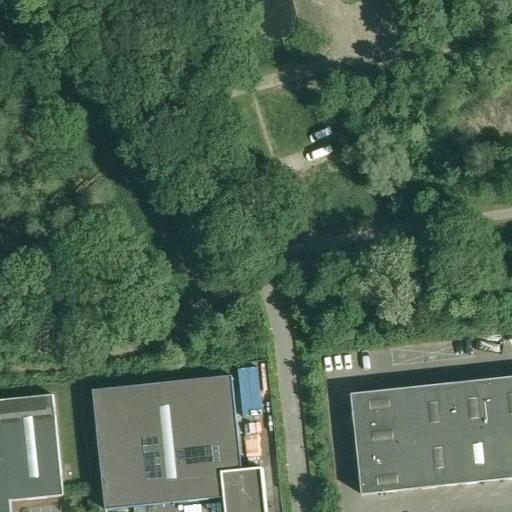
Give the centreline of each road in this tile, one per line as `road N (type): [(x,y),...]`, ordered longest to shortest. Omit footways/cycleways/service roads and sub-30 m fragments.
road 1 (residential): [(261,264),(193,0)]
road 2 (unclassified): [(303,511),(286,348),(261,264)]
